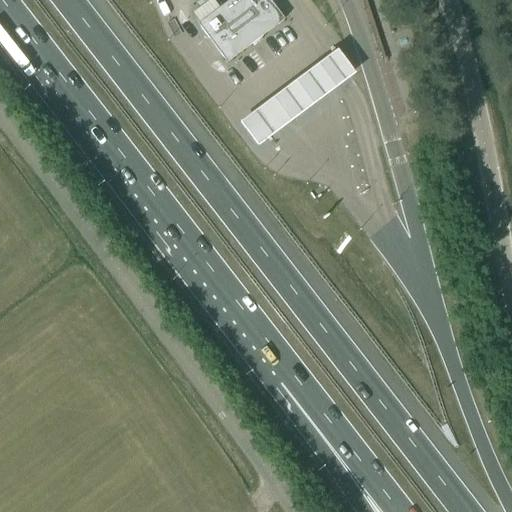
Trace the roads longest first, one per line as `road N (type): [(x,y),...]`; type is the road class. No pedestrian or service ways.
road 1 (motorway): [(464,511),(66,0)]
road 2 (unclassified): [(295,511),(0,117)]
road 3 (motorway): [(0,0),(290,373)]
road 4 (unclassified): [(511,277),(480,102),(451,0)]
road 5 (motorway): [(290,373),(397,511)]
road 6 (motorway): [(290,373),(365,511)]
road 7 (motorway): [(511,511),(460,386)]
